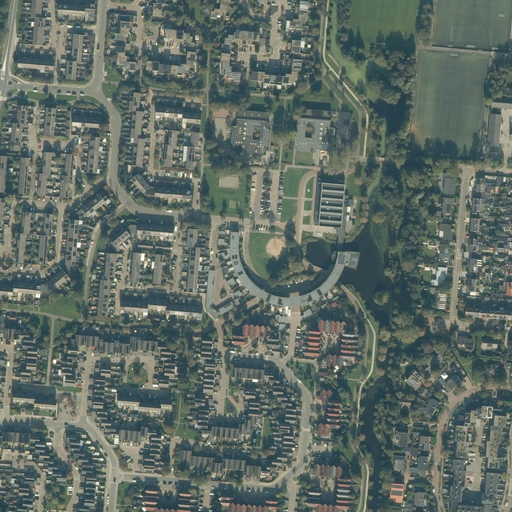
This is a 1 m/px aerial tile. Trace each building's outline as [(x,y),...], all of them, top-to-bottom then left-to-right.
[(227,7),(220,6),(220,9),(217,9),(217,12),(220,13),(220,16),(224,16),(224,13),(227,14),(227,7)] [(162,10),(161,10),(149,9),(149,12),(153,13),(152,19),(162,20),(162,10)] [(217,12),(217,9),(214,9),(214,11),(211,11),(210,18),(217,19),(217,16),(220,16),(220,13),(217,12)] [(130,22),(127,22),(127,16),(121,16),(121,21),(120,28),(130,29),(130,22)] [(306,17),(298,17),(298,20),(296,19),(296,23),(299,23),(299,26),(302,26),(302,23),(305,24),(306,17)] [(296,19),(293,19),(293,21),(290,21),(289,28),(296,29),(296,26),(299,26),(299,23),(296,23),(296,19)] [(241,33),(234,32),(234,35),(231,35),(231,38),(234,39),(234,42),(237,42),(237,40),(240,40),(241,33)] [(190,33),(184,33),(183,40),(186,40),(186,42),(189,43),(189,40),(193,40),(193,36),(190,36),(190,33)] [(228,35),(226,35),(225,38),(224,44),(231,45),(232,42),(234,42),(234,39),(231,38),(231,35),(228,35)] [(192,43),(193,40),(189,40),(189,43),(186,42),(186,46),(188,46),(188,49),(195,49),(195,43),(192,43)] [(125,56),(125,53),(118,53),(118,59),(121,59),(120,62),(124,62),(124,59),(127,59),(127,56),(125,56)] [(127,61),(127,59),(124,59),(124,62),(120,62),(120,65),(123,66),(123,68),(126,69),(126,71),(129,71),(129,69),(130,62),(127,61)] [(194,62),(186,61),(186,64),(184,64),(184,67),(187,68),(187,71),(190,71),(190,68),(193,68),(194,62)] [(230,66),(230,64),(223,63),(222,69),(225,70),(225,72),(228,73),(228,70),(232,70),(232,67),(230,66)] [(184,67),(184,64),(181,64),(181,66),(178,66),(177,73),(182,73),(184,74),(187,74),(186,77),(191,77),(191,74),(190,74),(190,71),(187,71),(187,68),(184,67)] [(231,72),(232,70),(228,70),(228,73),(225,72),(225,76),(227,76),(227,79),(234,79),(234,72),(231,72)] [(299,72),(292,72),(291,75),(289,75),(289,78),(292,78),(292,81),(295,82),(295,79),(298,79),(299,72)] [(289,78),(289,75),(286,74),(286,77),(283,76),(282,83),(289,84),(289,81),(292,81),(292,78),(289,78)] [(511,99),(492,98),(491,107),(495,107),(495,111),(491,111),(491,114),(490,114),(488,144),(498,145),(500,125),(503,125),(503,122),(500,122),(502,108),(511,109),(511,130),(510,141),(511,140),(511,99)] [(294,142),(294,147),(296,147),(296,151),(299,152),(299,151),(313,153),(316,153),(316,146),(318,146),(318,148),(320,148),(320,151),(327,151),(327,152),(330,152),(331,142),(327,142),(328,135),(333,136),(333,135),(334,128),(327,128),(327,126),(329,126),(329,121),(330,121),(331,111),(331,112),(302,109),(301,123),(297,123),(297,125),(296,125),(295,142),(294,142)] [(269,146),(270,130),(269,130),(269,127),(266,127),(267,113),(238,110),(237,120),(238,120),(238,124),(239,125),(239,127),(233,126),(232,134),(231,143),(233,143),(232,150),(242,151),(242,148),(245,148),(245,147),(247,147),(246,154),(266,156),(266,151),(268,151),(269,146)] [(178,131),(173,131),(170,130),(169,138),(177,138),(178,131)] [(200,133),(195,133),(192,132),(191,140),(199,140),(200,133)] [(177,146),(177,138),(169,138),(169,145),(168,145),(174,146),(177,146)] [(198,148),(199,140),(191,140),(190,147),(195,147),(195,148),(198,148)] [(168,145),(169,145),(165,145),(165,152),(173,153),(174,146),(168,145)] [(195,147),(190,147),(187,147),(187,154),(195,155),(195,148),(195,147)] [(52,160),(52,153),(44,152),(44,160),(52,160)] [(74,162),(74,155),(66,154),(66,161),(74,162)] [(29,166),(29,158),(21,158),(21,165),(29,166)] [(172,167),(172,160),(164,159),(164,167),(172,167)] [(193,169),(194,162),(186,161),(185,169),(193,169)] [(51,175),(51,167),(43,167),(43,174),(48,174),(48,175),(51,175)] [(134,183),(142,176),(139,173),(134,177),(133,177),(131,179),(134,183)] [(445,178),(443,193),(444,193),(454,194),(455,179),(454,179),(455,174),(444,173),(444,178),(445,178)] [(48,174),(43,174),(40,174),(39,181),(47,182),(48,175),(48,174)] [(64,176),(61,175),(61,183),(69,183),(70,176),(64,176)] [(137,186),(145,180),(142,176),(134,183),(137,186)] [(348,196),(344,196),(345,185),(332,184),(333,180),(323,179),(318,178),(314,225),(337,227),(336,235),(338,236),(338,242),(337,251),(342,251),(343,236),(345,236),(348,196)] [(485,183),(485,179),(477,179),(476,185),(491,186),(500,187),(503,187),(503,182),(500,181),(497,181),(497,184),(485,183)] [(140,190),(148,183),(145,180),(137,186),(140,190)] [(145,192),(151,187),(148,183),(140,190),(143,193),(145,192)] [(155,188),(151,187),(145,192),(147,195),(155,195),(155,188)] [(46,196),(46,189),(38,188),(38,196),(46,196)] [(68,198),(68,191),(60,190),(60,197),(68,198)] [(105,202),(109,199),(102,191),(99,194),(105,202)] [(102,205),(105,202),(99,194),(95,197),(102,205)] [(98,208),(102,205),(95,197),(92,200),(98,208)] [(453,203),(454,199),(439,198),(439,204),(443,204),(442,213),(437,212),(437,216),(445,217),(445,213),(450,213),(451,204),(450,204),(450,203),(453,203)] [(95,211),(98,208),(92,200),(88,203),(95,211)] [(91,214),(95,211),(88,203),(85,206),(91,214)] [(88,217),(91,214),(85,206),(81,209),(82,209),(86,214),(88,217)] [(79,220),(86,214),(82,209),(72,218),(72,220),(79,220)] [(31,220),(31,213),(23,212),(23,219),(31,220)] [(53,214),(49,214),(45,214),(45,221),(53,222),(53,214)] [(449,225),(441,225),(440,224),(440,231),(439,236),(443,237),(443,239),(451,240),(452,228),(448,227),(449,226),(449,225)] [(138,226),(131,226),(126,230),(130,235),(133,233),(137,233),(138,226)] [(30,235),(30,227),(22,227),(22,234),(27,234),(26,234),(30,235)] [(51,237),(52,229),(44,228),(43,236),(48,236),(51,237)] [(126,230),(124,228),(121,231),(127,239),(131,236),(130,235),(126,230)] [(124,242),(127,239),(121,231),(117,234),(124,242)] [(22,234),(19,233),(18,241),(26,242),(26,234),(27,234),(22,234)] [(120,245),(124,242),(117,234),(114,237),(120,245)] [(48,236),(43,236),(40,235),(40,243),(48,243),(48,236)] [(117,248),(120,245),(114,237),(110,240),(112,242),(116,247),(117,248)] [(448,251),(448,246),(440,245),(439,258),(437,258),(436,262),(442,262),(442,259),(449,260),(449,259),(450,251),(448,251)] [(480,246),(477,246),(469,245),(469,251),(472,251),(471,255),(473,255),(490,257),(491,254),(486,254),(485,256),(480,256),(480,253),(477,253),(477,248),(484,249),(484,247),(480,246)] [(335,263),(336,263),(336,265),(333,272),(339,276),(342,270),(343,266),(356,270),(358,265),(359,257),(359,252),(342,251),(337,251),(335,251),(334,252),(332,254),(331,256),(331,258),(332,259),(332,260),(332,261),(333,261),(333,262),(334,262),(334,263),(335,263)] [(141,261),(141,253),(133,253),(133,260),(137,260),(141,261)] [(163,262),(163,255),(155,254),(155,262),(163,262)] [(24,263),(25,256),(17,255),(16,263),(24,263)] [(490,257),(473,255),(473,259),(470,259),(469,265),(477,266),(480,266),(484,267),(484,264),(481,264),(481,260),(483,261),(483,256),(490,257)] [(46,265),(47,258),(38,257),(38,265),(46,265)] [(511,258),(508,258),(505,258),(505,262),(509,262),(508,266),(502,266),(501,268),(511,269),(511,258)] [(241,265),(241,264),(234,267),(234,269),(235,270),(236,272),(242,269),(242,268),(241,267),(241,266),(241,265)] [(73,272),(74,265),(66,265),(66,268),(63,270),(68,276),(73,272)] [(477,272),(477,266),(469,265),(469,272),(472,272),(472,276),(478,276),(482,277),(482,273),(477,272)] [(446,276),(447,268),(439,268),(438,271),(437,271),(436,271),(436,273),(437,273),(436,281),(432,281),(432,285),(444,286),(445,276),(446,276)] [(511,269),(501,268),(501,270),(505,271),(504,278),(511,279),(511,275),(511,269)] [(63,270),(63,269),(59,272),(66,280),(69,277),(68,276),(63,270)] [(243,271),(242,269),(236,272),(236,273),(237,275),(239,278),(245,274),(244,273),(243,271)] [(62,283),(66,280),(59,272),(56,275),(62,283)] [(139,282),(140,275),(132,274),(131,282),(139,282)] [(245,274),(239,278),(240,280),(242,282),(242,283),(248,279),(247,277),(246,276),(246,275),(245,274)] [(59,286),(62,283),(56,275),(52,278),(59,286)] [(161,284),(161,277),(153,276),(153,284),(161,284)] [(478,276),(472,276),(471,279),(468,279),(468,285),(483,286),(483,284),(479,284),(479,280),(477,280),(477,279),(478,279),(478,276)] [(55,289),(59,286),(52,278),(49,281),(49,282),(54,287),(55,289)] [(511,282),(511,283),(511,279),(504,278),(504,282),(507,282),(507,286),(500,286),(500,288),(511,289),(511,282)] [(249,280),(248,279),(242,283),(243,284),(244,285),(246,287),(252,282),(251,282),(251,281),(250,280),(249,280)] [(331,287),(333,286),(327,281),(326,281),(326,282),(325,283),(324,284),(323,285),(328,290),(329,289),(330,288),(331,287)] [(54,287),(49,282),(45,285),(41,285),(41,292),(48,292),(54,287)] [(252,283),(252,282),(246,287),(247,289),(248,290),(250,291),(250,292),(255,286),(254,285),(253,284),(253,283),(252,283)] [(328,291),(328,290),(323,285),(322,286),(321,286),(320,287),(319,288),(324,295),(325,297),(326,296),(328,295),(328,294),(328,293),(328,292),(328,291)] [(256,287),(255,286),(250,292),(251,292),(253,294),(254,295),(255,296),(260,289),(259,289),(258,288),(257,288),(256,287)] [(324,295),(319,288),(318,289),(317,290),(316,291),(316,290),(315,291),(318,298),(320,300),(321,299),(323,298),(323,295),(324,295)] [(317,299),(318,298),(315,291),(313,292),(312,292),(311,293),(310,293),(313,300),(315,300),(316,299),(317,299)] [(445,309),(446,292),(436,291),(436,297),(438,298),(437,309),(445,309)] [(311,301),(313,300),(310,293),(309,294),(308,294),(307,295),(305,296),(307,303),(310,302),(311,301)] [(316,329),(317,325),(315,325),(314,329),(312,328),(308,331),(311,334),(318,335),(321,332),(318,329),(316,329)] [(22,326),(21,326),(20,337),(24,337),(29,338),(29,337),(34,338),(34,334),(29,334),(30,332),(22,331),(22,328),(23,328),(23,326),(22,326)] [(349,332),(349,328),(347,328),(347,331),(345,331),(342,334),(345,337),(352,337),(355,335),(352,332),(349,332)] [(241,333),(241,330),(239,330),(239,333),(236,333),(233,336),(236,339),(243,339),(246,337),(243,334),(241,333)] [(274,336),(274,333),(272,333),(272,336),(270,336),(267,339),(269,341),(276,342),(279,339),(277,336),(274,336)] [(160,340),(161,338),(158,337),(157,349),(162,349),(167,349),(167,344),(159,343),(160,340)] [(467,338),(467,337),(461,337),(461,345),(466,345),(465,349),(473,350),(473,345),(472,345),(472,339),(467,338)] [(497,344),(497,340),(482,338),(482,347),(496,349),(496,351),(500,351),(501,344),(497,344)] [(76,340),(71,339),(70,347),(67,347),(67,346),(64,346),(64,348),(76,349),(76,345),(76,340)] [(353,356),(350,354),(343,353),(340,355),(343,358),(345,359),(345,362),(346,362),(347,359),(350,359),(353,356)] [(431,373),(445,359),(439,354),(438,355),(437,355),(436,356),(434,355),(426,364),(429,366),(427,368),(431,373)] [(498,370),(499,364),(493,363),(492,366),(487,365),(486,376),(494,376),(495,369),(498,370)] [(462,381),(464,379),(454,367),(450,370),(455,375),(450,379),(457,387),(463,382),(462,381)] [(419,381),(422,378),(414,369),(410,373),(411,374),(406,380),(413,386),(412,387),(415,390),(421,383),(419,381)] [(450,379),(446,382),(442,377),(438,380),(448,392),(451,390),(452,391),(457,387),(450,379)] [(427,391),(428,390),(425,388),(422,394),(431,399),(428,403),(437,409),(441,403),(439,402),(441,400),(427,391)] [(335,400),(335,397),(333,397),(333,400),(331,400),(328,402),(331,405),(338,406),(341,403),(338,400),(335,400)] [(410,415),(411,399),(399,398),(398,403),(401,403),(401,408),(406,409),(405,415),(410,415)] [(433,415),(437,409),(428,403),(425,408),(419,404),(417,408),(430,417),(432,414),(433,415)] [(492,408),(492,406),(487,405),(486,418),(491,418),(492,415),(494,415),(495,415),(495,412),(495,409),(492,408)] [(471,412),(465,411),(465,416),(462,416),(461,422),(465,423),(464,424),(465,424),(470,424),(470,422),(471,412)] [(502,416),(502,413),(495,412),(495,415),(494,415),(493,421),(506,422),(506,416),(502,416)] [(263,419),(263,417),(251,416),(251,420),(251,425),(256,425),(257,418),(260,418),(260,419),(263,419)] [(339,425),(336,422),(329,421),(326,424),(329,427),(331,427),(331,431),(333,431),(333,427),(336,428),(339,425)] [(465,423),(461,422),(458,422),(458,425),(455,425),(455,430),(467,431),(467,426),(464,426),(465,424),(464,424),(465,423)] [(150,425),(151,423),(148,423),(147,434),(152,435),(157,435),(157,429),(150,429),(150,425)] [(212,429),(207,429),(203,428),(203,429),(202,434),(210,435),(209,438),(209,440),(211,440),(212,429)] [(407,446),(408,429),(396,428),(395,439),(400,440),(399,445),(407,446)] [(429,437),(429,434),(413,432),(413,437),(420,437),(419,443),(430,444),(431,437),(429,437)] [(430,451),(430,444),(419,443),(419,448),(412,448),(411,452),(427,453),(428,450),(430,451)] [(427,456),(427,453),(411,452),(411,457),(418,457),(418,463),(429,464),(429,457),(427,456)] [(404,474),(406,457),(394,456),(393,465),(397,466),(397,469),(401,469),(401,473),(404,474)] [(428,471),(429,464),(418,463),(417,468),(410,467),(410,472),(426,473),(426,470),(428,471)] [(348,473),(345,472),(343,472),(343,476),(341,476),(338,478),(341,481),(347,482),(350,479),(348,476),(348,473)] [(402,501),(404,483),(393,482),(392,488),(391,488),(391,492),(392,492),(391,497),(396,497),(396,500),(396,502),(402,503),(402,507),(407,508),(407,503),(407,502),(402,501)] [(424,492),(425,486),(417,486),(417,489),(408,488),(408,492),(415,493),(414,498),(425,499),(426,492),(424,492)] [(461,502),(461,497),(449,496),(449,501),(451,501),(451,504),(454,505),(458,505),(458,504),(458,502),(461,502)] [(425,506),(425,499),(414,498),(414,504),(407,503),(407,508),(423,509),(423,506),(425,506)] [(493,505),(494,500),(481,498),(481,504),(484,504),(484,506),(484,507),(487,507),(490,508),(491,505),(493,505)] [(233,503),(231,500),(224,500),(221,502),(223,505),(226,505),(226,509),(228,509),(228,506),(230,506),(233,503)] [(320,504),(317,501),(310,500),(307,503),(310,506),(313,506),(313,509),(314,510),(315,506),(317,506),(320,504)] [(234,511),(235,506),(233,503),(230,506),(228,506),(228,509),(226,509),(225,511),(234,511)] [(277,507),(275,504),(268,503),(265,506),(268,509),(270,509),(269,511),(271,511),(272,509),(274,510),(277,507)] [(348,506),(346,503),(339,503),(336,505),(338,508),(340,508),(340,511),(342,511),(342,508),(345,509),(348,506)]
